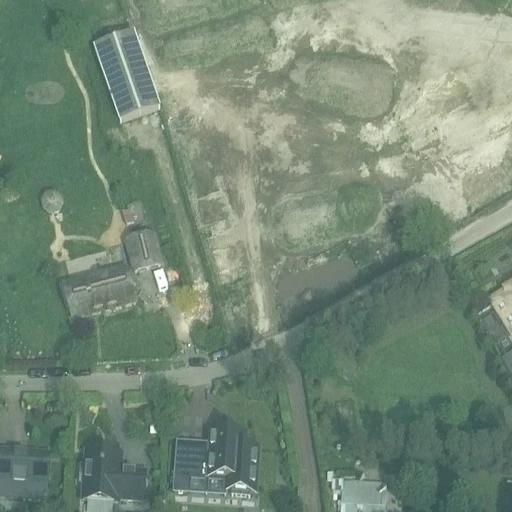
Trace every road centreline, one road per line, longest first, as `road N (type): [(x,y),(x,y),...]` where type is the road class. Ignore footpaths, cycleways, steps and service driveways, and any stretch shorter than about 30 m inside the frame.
road 1 (unclassified): [(270,348),(511,200)]
road 2 (unclassified): [(0,381),(201,374),(270,348)]
road 3 (residential): [(307,511),(302,450),(270,348)]
